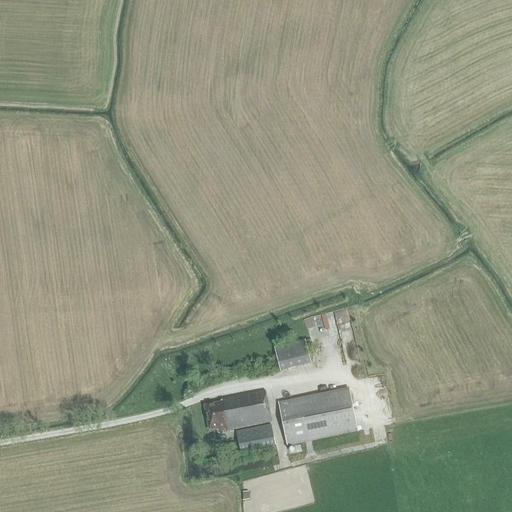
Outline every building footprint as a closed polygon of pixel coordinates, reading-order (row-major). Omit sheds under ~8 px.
[(329,314),(323,316),(326,330),(332,328),(329,314)] [(280,372),(311,364),(304,340),(274,348),(280,372)] [(348,388),(278,403),(287,447),(357,432),(348,388)] [(217,432),(271,422),(265,391),(221,399),(222,403),(205,407),(210,430),(217,429),(217,432)] [(271,425),(235,432),(239,453),(275,446),(271,425)]
